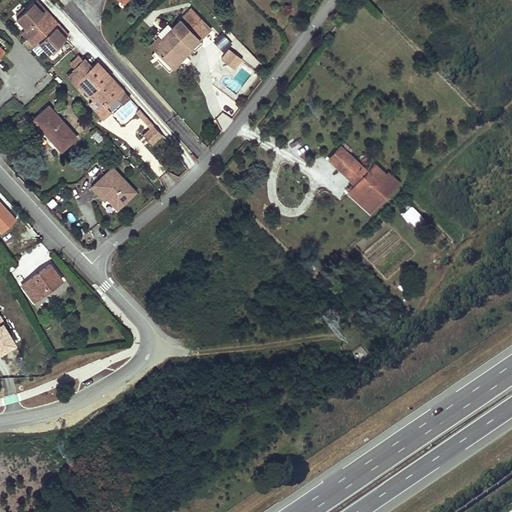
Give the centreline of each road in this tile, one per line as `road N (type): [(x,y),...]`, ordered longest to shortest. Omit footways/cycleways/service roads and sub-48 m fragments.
road 1 (residential): [(330,0),(232,129),(87,267)]
road 2 (unclassified): [(87,267),(147,335),(139,362),(72,401),(0,420)]
road 3 (motorway): [(511,370),(303,511)]
road 4 (unknown): [(204,156),(66,0)]
road 5 (motorway): [(358,511),(511,408)]
road 6 (unclassified): [(0,172),(87,267)]
